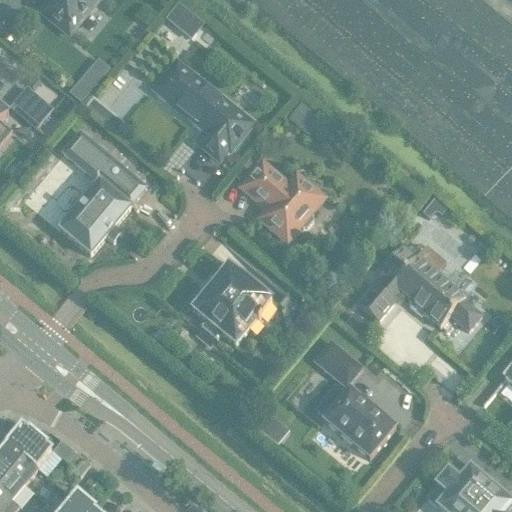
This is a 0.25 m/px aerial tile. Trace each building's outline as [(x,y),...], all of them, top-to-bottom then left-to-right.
[(47,0),(52,3),(49,6),(57,12),(49,22),(69,38),(100,0),(47,0)] [(165,82),(161,83),(156,89),(157,98),(163,103),(168,103),(194,125),(192,127),(205,137),(198,146),(219,163),(228,152),(230,154),(251,128),(214,97),(213,93),(206,88),(202,88),(177,68),(165,82)] [(36,133),(52,114),(27,92),(11,111),(36,133)] [(288,123),(309,140),(322,125),(302,107),(288,123)] [(0,150),(12,136),(0,125),(8,117),(0,109),(0,150)] [(67,187),(55,201),(56,207),(63,212),(68,212),(71,209),(77,214),(60,234),(91,259),(106,241),(113,247),(122,236),(115,230),(130,212),(129,211),(146,191),(80,136),(63,157),(99,187),(83,206),(77,201),(80,198),(79,193),(72,187),(67,187)] [(270,211),(261,223),(287,244),(300,229),(303,232),(307,231),(313,224),(313,220),(309,217),(322,202),(296,180),(288,190),(262,168),(243,191),(263,208),(264,206),(270,211)] [(375,289),(358,309),(378,326),(395,306),(393,304),(400,296),(410,304),(409,305),(440,332),(450,319),(469,335),(482,320),(463,304),(465,302),(417,260),(396,285),(388,278),(377,291),(375,289)] [(271,306),(228,270),(192,313),(235,349),(271,306)] [(331,346),(315,366),(346,391),(362,372),(331,346)] [(346,398),(335,389),(314,413),(325,423),(323,425),(370,463),(396,432),(349,394),(346,398)] [(8,449),(38,474),(51,457),(45,452),(47,451),(29,436),(28,438),(22,433),(8,449)] [(61,446),(51,457),(53,455),(71,471),(79,461),(82,464),(73,476),(80,482),(90,470),(61,446)] [(38,474),(8,449),(7,450),(9,452),(0,462),(0,468),(25,489),(38,474)] [(436,489),(428,500),(428,503),(437,510),(437,511),(438,511),(511,511),(511,506),(470,472),(460,464),(457,465),(449,475),(448,475),(436,489)] [(25,489),(0,468),(0,495),(12,505),(25,489)] [(12,505),(0,495),(0,511),(18,511),(19,511),(12,505)] [(46,508),(51,511),(55,511),(62,503),(55,497),(46,508)] [(91,511),(77,500),(67,511),(91,511)]
